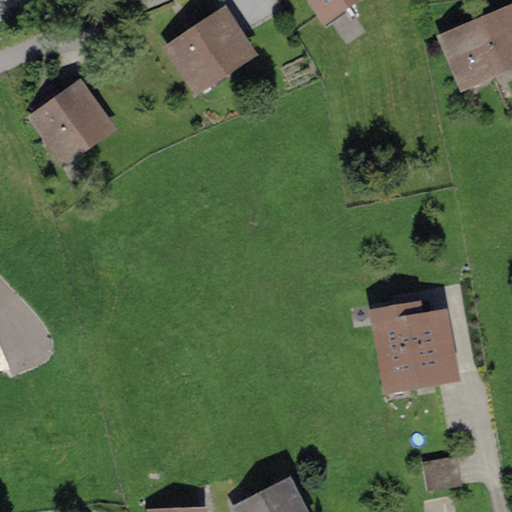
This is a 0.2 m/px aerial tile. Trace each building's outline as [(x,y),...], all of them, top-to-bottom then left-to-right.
[(315,0),(323,12),(340,0),(315,0)] [(470,64),(475,75),(511,58),(511,14),(445,43),(456,70),(470,64)] [(221,18),(174,49),(198,84),(245,53),(221,18)] [(64,153),(102,126),(76,89),(59,101),(55,96),(34,112),(64,153)] [(412,313),(379,319),(391,385),(458,373),(448,320),(414,326),(412,313)] [(455,459),(424,464),(428,491),(459,485),(455,459)] [(240,511),(297,511),(285,488),(240,510),(240,511)]
